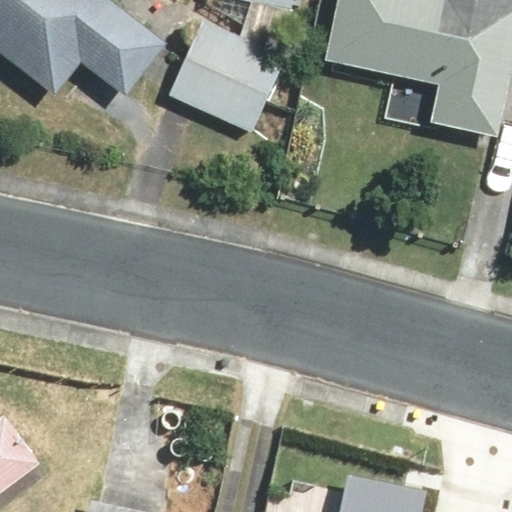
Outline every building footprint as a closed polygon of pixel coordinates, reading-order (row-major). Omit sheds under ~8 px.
[(154,41),(103,0),(0,0),(0,59),(44,95),(71,62),(111,94),(154,41)] [(237,0),(299,10),(300,0),(237,0)] [(323,0),(312,67),(424,87),(417,130),(492,144),(511,32),(511,14),(501,12),(502,0),(323,0)] [(206,21),(163,92),(239,138),(282,67),(206,21)] [(0,489),(31,467),(0,424),(0,489)] [(418,511),(426,474),(351,459),(340,511),(296,511),(271,507),(270,511),(418,511)] [(150,511),(79,502),(77,511),(150,511)]
